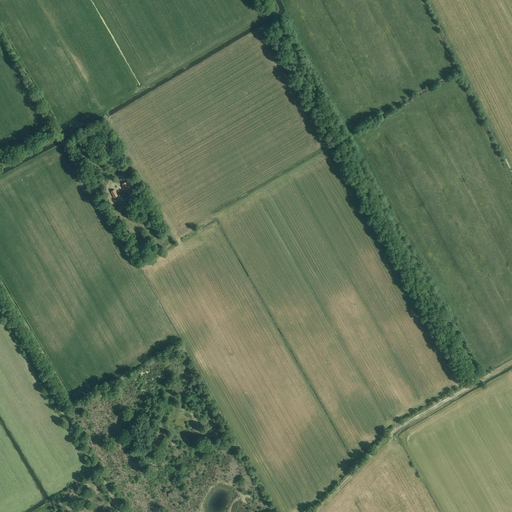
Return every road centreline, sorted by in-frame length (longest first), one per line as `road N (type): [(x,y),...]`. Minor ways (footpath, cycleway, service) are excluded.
road 1 (track): [(312,511),(391,432),(511,361)]
road 2 (track): [(0,307),(121,511)]
road 3 (track): [(0,167),(64,131),(106,171)]
